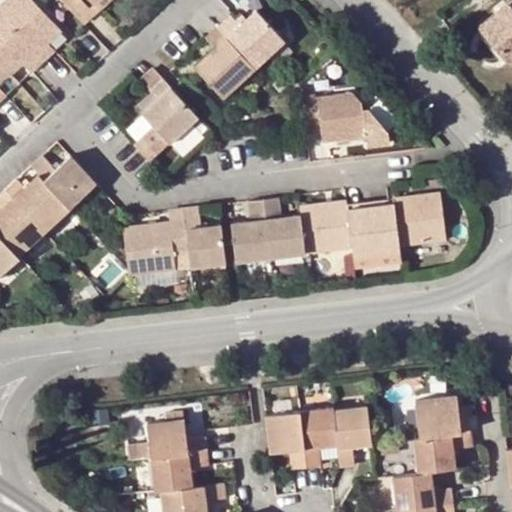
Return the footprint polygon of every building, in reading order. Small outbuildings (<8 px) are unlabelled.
[(7,12),(0,17),(0,19),(38,62),(49,52),(40,42),(53,30),(25,0),(6,0),(0,6),(7,12)] [(58,0),(81,24),(92,13),(87,7),(80,0),(58,0)] [(92,13),(106,0),(93,0),(93,1),(87,7),(92,13)] [(511,62),(511,7),(508,3),(482,26),(486,31),(510,60),(511,62)] [(281,35),(257,8),(247,18),(239,24),(235,20),(230,15),(217,26),(254,66),(276,47),(272,43),(281,35)] [(235,20),(239,24),(247,18),(242,13),(235,20)] [(0,68),(5,75),(19,62),(28,72),(38,62),(0,19),(0,68)] [(224,94),(254,66),(217,26),(207,36),(217,46),(197,65),(224,94)] [(481,35),(505,64),(510,60),(486,31),(481,35)] [(272,43),(276,47),(285,40),(281,35),(272,43)] [(147,86),(158,75),(153,70),(141,81),(147,86)] [(150,162),(198,116),(161,78),(158,75),(147,86),(152,92),(155,96),(139,110),(154,127),(134,145),(150,162)] [(139,110),(155,96),(152,92),(135,107),(139,110)] [(316,106),(302,107),(305,127),(305,133),(319,132),(320,142),(335,141),(346,139),(363,138),(365,147),(388,144),(386,134),(369,114),(361,115),(360,105),(352,97),(316,100),(316,106)] [(316,98),(301,99),(302,107),(316,106),(316,100),(316,98)] [(43,155),(32,166),(42,176),(69,206),(70,207),(95,184),(70,156),(56,169),(43,155)] [(27,190),(17,179),(6,190),(43,230),(69,206),(42,176),(27,190)] [(43,230),(6,190),(0,195),(0,206),(4,210),(0,213),(0,236),(17,254),(43,230)] [(438,194),(393,199),(394,208),(399,245),(444,239),(438,194)] [(263,199),(268,238),(287,218),(280,218),(278,198),(263,199)] [(247,260),(268,238),(263,199),(249,202),(251,222),(231,224),(235,261),(247,260)] [(348,214),(394,208),(393,199),(347,205),(348,214)] [(352,247),(348,214),(347,205),(346,203),(299,209),(300,216),(304,253),(352,247)] [(199,208),(184,210),(185,221),(191,267),(225,263),(220,225),(201,228),(199,208)] [(355,268),(401,262),(399,245),(394,208),(348,214),(352,247),(355,268)] [(304,253),(300,216),(287,218),(268,238),(271,257),(304,253)] [(129,270),(130,275),(135,274),(176,269),(191,267),(185,221),(123,229),(129,270)] [(17,254),(0,236),(0,275),(20,258),(17,254)] [(268,238),(247,260),(271,257),(268,238)] [(177,283),(176,269),(135,274),(137,287),(177,283)] [(459,416),(458,406),(457,395),(415,400),(420,437),(470,430),(468,416),(459,416)] [(458,406),(459,416),(468,416),(466,405),(458,406)] [(372,442),(368,406),(333,411),(338,444),(341,465),(355,464),(353,445),(372,442)] [(300,411),(308,466),(321,465),(319,446),(338,444),(333,411),(333,407),(300,411)] [(290,450),(292,468),(308,466),(300,411),(265,415),(270,452),(290,450)] [(151,456),(208,449),(206,437),(186,439),(183,412),(170,413),(171,421),(147,424),(149,439),(132,442),(134,458),(151,456)] [(432,470),(456,467),(453,448),(472,445),(470,430),(420,437),(413,437),(418,472),(432,470)] [(162,490),(192,486),(190,465),(209,463),(208,449),(151,456),(156,490),(162,490)] [(452,489),(434,491),(432,470),(418,472),(394,475),(398,509),(453,502),(452,489)] [(206,511),(205,500),(214,498),(212,484),(192,486),(162,490),(164,511),(206,511)] [(214,498),(205,500),(206,511),(215,511),(214,498)] [(454,511),(453,502),(398,509),(398,511),(454,511)]
